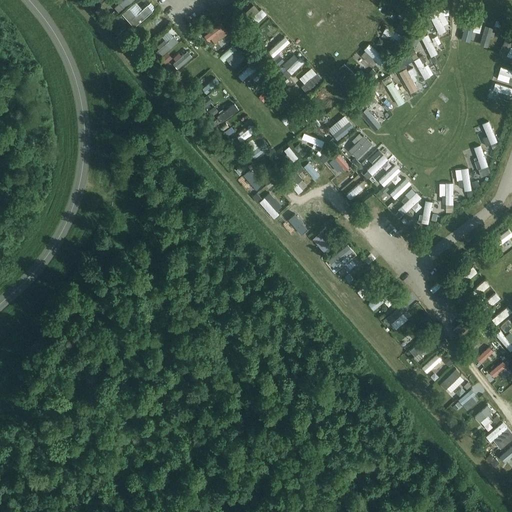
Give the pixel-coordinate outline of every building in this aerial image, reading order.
[(227,10),(238,0),(225,0),(221,4),(227,10)] [(153,10),(148,4),(136,15),(129,7),(122,13),(134,26),(153,10)] [(258,19),(266,15),(262,7),(254,10),(258,19)] [(441,33),(446,30),(436,9),(430,12),(441,33)] [(457,36),(466,36),(466,18),(462,18),(462,25),(457,25),(457,36)] [(484,45),(493,25),(485,21),(476,42),(484,45)] [(209,37),(214,43),(219,39),(214,33),(221,28),(218,22),(199,36),(203,42),(209,37)] [(265,44),(278,31),(272,25),(259,38),(265,44)] [(381,34),(399,39),(402,31),(383,26),(381,34)] [(492,48),(501,51),(509,31),(501,27),(492,48)] [(155,44),(166,53),(178,39),(168,30),(155,44)] [(287,38),(273,48),(279,55),(292,45),(287,38)] [(430,53),(437,51),(432,39),(426,42),(430,53)] [(379,64),(385,58),(368,41),(362,46),(379,64)] [(224,62),(238,49),(233,42),(218,55),(224,62)] [(416,49),(409,53),(419,73),(426,69),(416,49)] [(502,51),(505,61),(511,58),(511,54),(511,49),(502,51)] [(284,59),(289,64),(293,60),(289,55),(284,59)] [(290,63),(294,69),(304,61),(300,55),(290,63)] [(397,64),(405,85),(411,83),(404,62),(397,64)] [(337,80),(347,69),(340,63),(331,75),(337,80)] [(507,92),(511,77),(511,67),(499,63),(496,72),(497,72),(491,87),(507,92)] [(196,77),(203,71),(197,64),(190,70),(196,77)] [(304,80),(301,76),(304,74),(300,69),(294,74),(306,88),(321,76),(316,70),(304,80)] [(202,87),(207,93),(221,82),(215,75),(202,87)] [(383,78),(394,98),(400,94),(389,75),(383,78)] [(281,86),(283,83),(279,78),(259,96),(264,102),(268,98),(281,86)] [(382,112),(388,108),(376,88),(370,92),(382,112)] [(286,100),(290,105),(294,101),(289,95),(286,97),(286,100)] [(486,97),(484,103),(502,111),(505,104),(486,97)] [(356,104),(370,123),(375,119),(362,100),(356,104)] [(222,124),(239,109),(232,101),(215,116),(222,124)] [(282,102),(277,104),(280,112),(286,109),(282,102)] [(286,125),(292,119),(287,113),(280,118),(286,125)] [(336,139),(353,126),(344,113),(326,126),(336,139)] [(482,120),(487,141),(494,139),(488,118),(482,120)] [(253,126),(241,132),(243,137),(255,131),(253,126)] [(228,137),(235,132),(231,127),(224,132),(228,137)] [(325,141),(304,133),(301,140),(322,148),(325,141)] [(353,154),(372,143),(368,137),(364,139),(361,134),(347,142),(353,154)] [(256,148),(261,143),(255,137),(250,142),(256,148)] [(480,142),(474,143),(478,166),(484,165),(480,142)] [(262,155),(268,153),(263,145),(258,148),(262,155)] [(290,146),(284,150),(293,161),(298,157),(290,146)] [(331,152),(327,160),(334,163),(338,155),(331,152)] [(373,162),(379,167),(387,158),(382,152),(373,162)] [(332,168),(340,176),(351,165),(344,157),(332,168)] [(311,175),(321,167),(314,158),(304,166),(311,175)] [(393,164),(375,176),(381,185),(399,173),(393,164)] [(466,165),(460,165),(463,189),(470,188),(466,165)] [(255,168),(240,180),(244,184),(259,172),(255,168)] [(312,175),(317,181),(322,177),(318,171),(312,175)] [(286,181),(298,195),(303,190),(292,176),(286,181)] [(358,190),(355,178),(346,180),(349,192),(358,190)] [(407,188),(407,178),(398,179),(399,188),(407,188)] [(442,187),(437,208),(445,210),(450,188),(442,187)] [(407,196),(411,203),(418,199),(413,191),(407,196)] [(278,192),(267,201),(272,208),(283,199),(278,192)] [(424,198),(422,213),(430,214),(432,199),(424,198)] [(393,238),(398,235),(384,215),(379,218),(393,238)] [(328,246),(335,241),(324,226),(318,231),(328,246)] [(487,256),(511,233),(506,227),(482,250),(487,256)] [(315,238),(322,246),(326,243),(319,235),(315,238)] [(343,241),(328,255),(333,261),(348,246),(343,241)] [(500,246),(504,252),(509,249),(505,243),(500,246)] [(352,260),(340,271),(348,279),(360,268),(352,260)] [(462,273),(467,279),(477,271),(472,265),(462,273)] [(484,289),(490,286),(485,278),(480,282),(484,289)] [(358,295),(367,297),(369,288),(360,286),(358,295)] [(494,291),(485,299),(491,306),(501,297),(494,291)] [(381,292),(367,304),(374,312),(385,302),(389,307),(395,302),(390,296),(387,298),(381,292)] [(496,313),(502,319),(511,310),(506,304),(496,313)] [(404,340),(412,330),(405,325),(397,335),(404,340)] [(507,351),(511,348),(511,334),(509,330),(503,334),(500,329),(495,332),(507,351)] [(414,357),(420,351),(425,356),(433,348),(423,337),(408,350),(414,357)] [(460,377),(445,389),(450,395),(464,383),(460,377)] [(465,385),(457,391),(461,397),(470,391),(465,385)] [(490,412),(485,407),(469,420),(474,426),(490,412)] [(502,424),(484,438),(489,444),(506,430),(502,424)] [(511,439),(510,437),(501,445),(506,451),(511,446),(511,439)]
